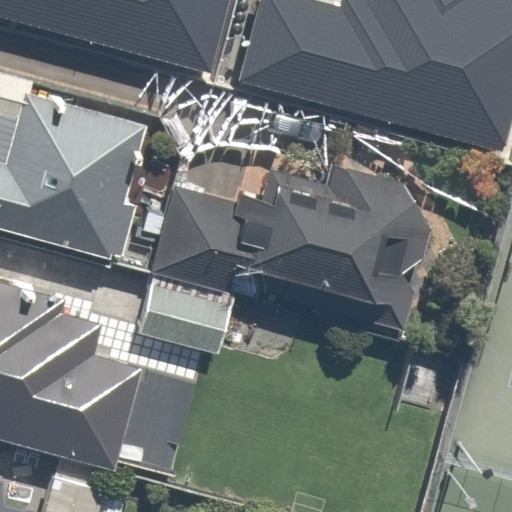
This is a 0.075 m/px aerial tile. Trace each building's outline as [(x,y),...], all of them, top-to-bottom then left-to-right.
[(0,0),(0,19),(264,94),(283,25),(215,6),(217,0),(0,0)] [(0,85),(0,231),(129,268),(167,133),(0,85)] [(150,278),(246,303),(406,344),(441,208),(253,159),(243,201),(172,183),(148,277),(150,278)] [(150,278),(135,335),(231,360),(246,303),(150,278)] [(110,484),(142,355),(97,344),(105,312),(0,286),(0,456),(52,469),(110,484)] [(45,496),(0,484),(0,511),(106,511),(113,485),(110,484),(52,469),(45,496)]
